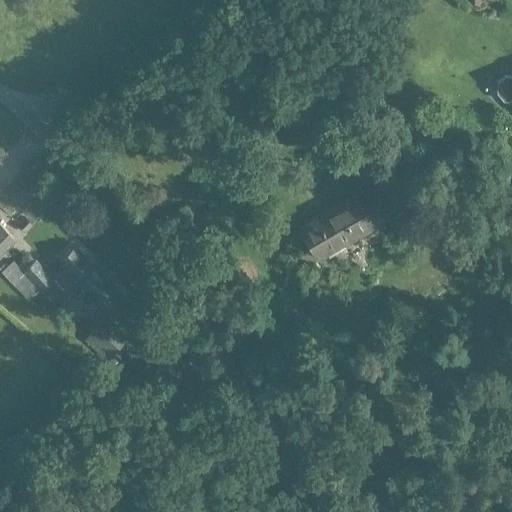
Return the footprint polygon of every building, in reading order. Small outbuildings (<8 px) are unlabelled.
[(511,72),(502,71),(494,77),(492,88),(498,95),(508,96),(511,100),(511,72)] [(344,243),(373,226),(354,193),(314,216),(316,219),(300,228),(316,255),(342,240),(344,243)] [(410,211),(416,205),(421,201),(413,193),(407,199),(403,203),(410,211)] [(25,231),(33,224),(25,216),(18,223),(25,231)] [(0,250),(15,236),(0,219),(0,250)] [(75,243),(58,259),(74,276),(84,287),(77,293),(87,304),(93,298),(96,301),(98,299),(113,285),(75,243)] [(69,294),(35,256),(29,252),(17,262),(13,258),(1,269),(28,299),(41,287),(57,304),(69,294)] [(57,273),(64,267),(59,261),(52,268),(57,273)] [(107,315),(86,339),(107,358),(128,334),(107,315)]
